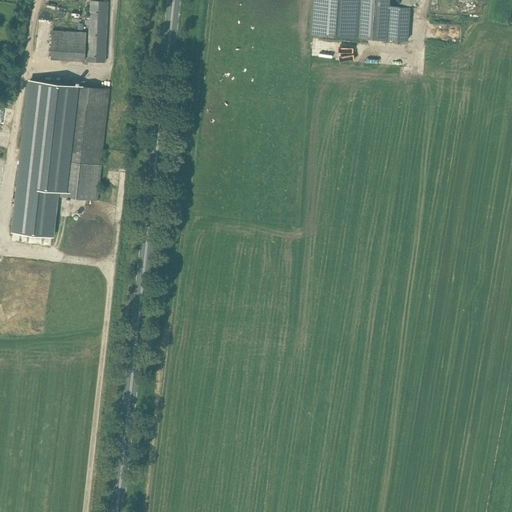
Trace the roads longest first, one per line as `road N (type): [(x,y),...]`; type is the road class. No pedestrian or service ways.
road 1 (primary): [(174,0),(117,511)]
road 2 (track): [(112,265),(84,511)]
